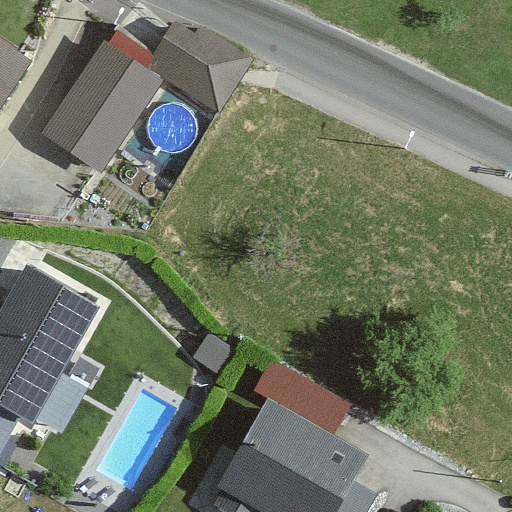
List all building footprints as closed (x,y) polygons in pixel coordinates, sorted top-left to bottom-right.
[(165,32),(151,53),(144,64),(164,77),(218,111),(242,74),(250,61),(200,29),(195,36),(171,21),(165,32)] [(110,41),(105,37),(41,130),(101,170),(164,77),(144,64),(151,53),(117,29),(110,41)] [(0,129),(37,75),(0,49),(0,129)] [(109,310),(36,272),(0,338),(0,402),(46,427),(109,310)] [(258,404),(275,413),(227,499),(250,511),(351,511),(379,463),(340,442),(357,413),(278,369),(258,404)] [(0,466),(24,424),(0,410),(0,466)]
